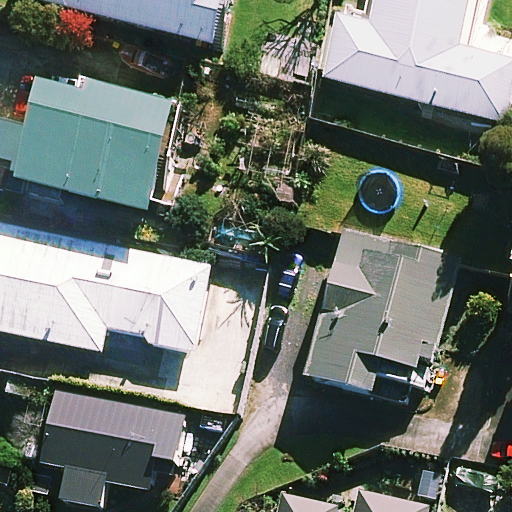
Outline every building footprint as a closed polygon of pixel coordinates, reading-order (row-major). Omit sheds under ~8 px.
[(33,0),(30,16),(219,59),(232,1),(226,0),(33,0)] [(481,0),(381,0),(372,36),(345,29),(330,90),(508,135),(511,117),(511,74),(465,63),(481,0)] [(183,123),(51,91),(40,137),(0,127),(0,193),(156,231),(183,123)] [(213,275),(0,233),(0,341),(105,361),(109,343),(197,360),(213,275)] [(463,265),(346,239),(312,389),(407,411),(412,392),(432,397),(463,265)] [(185,421),(57,401),(45,473),(70,477),(65,509),(81,511),(103,511),(107,491),(152,498),(157,469),(177,473),(185,421)] [(432,511),(349,497),(345,511),(432,511)]
